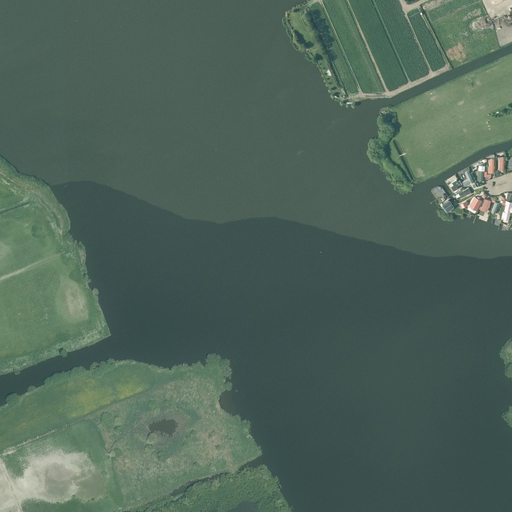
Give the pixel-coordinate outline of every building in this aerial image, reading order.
[(494,174),(494,156),(490,156),(490,164),(488,164),(488,169),(484,169),(484,174),(494,174)] [(469,171),(465,174),(469,180),(473,178),(469,171)] [(453,191),(458,188),(456,186),(459,185),(456,180),(452,182),(453,185),(451,186),(453,191)] [(485,196),(481,207),(488,209),(492,198),(485,196)] [(483,202),(474,197),(469,207),(477,211),(481,204),(483,202)] [(509,220),(511,210),(511,209),(511,198),(506,197),(502,216),(504,216),(503,219),(509,220)] [(497,210),(501,200),(497,199),(492,213),(496,214),(499,215),(500,211),(497,210)]
